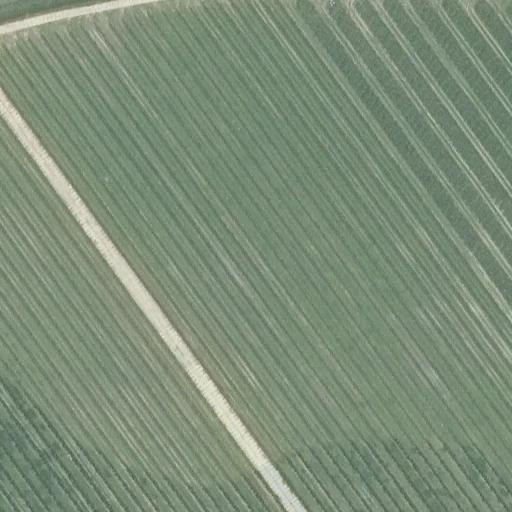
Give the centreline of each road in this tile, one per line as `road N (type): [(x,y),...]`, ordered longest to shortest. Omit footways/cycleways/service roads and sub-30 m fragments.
road 1 (track): [(293,511),(0,105)]
road 2 (track): [(0,31),(145,0)]
